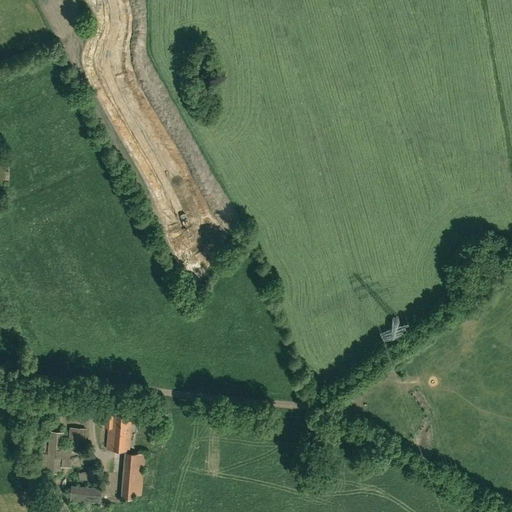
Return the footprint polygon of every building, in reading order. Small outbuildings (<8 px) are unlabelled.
[(106,449),(128,450),(130,424),(134,424),(135,415),(105,413),(104,426),(108,426),(106,449)] [(85,447),(86,428),(69,426),(67,446),(85,447)] [(71,467),(72,458),(69,458),(70,450),(62,449),(64,432),(48,431),(45,472),(60,473),(61,466),(71,467)] [(125,452),(122,483),(134,484),(133,494),(141,495),(144,453),(129,452),(125,452)] [(82,484),(101,481),(99,470),(97,470),(96,465),(87,467),(88,471),(79,472),(82,484)]
